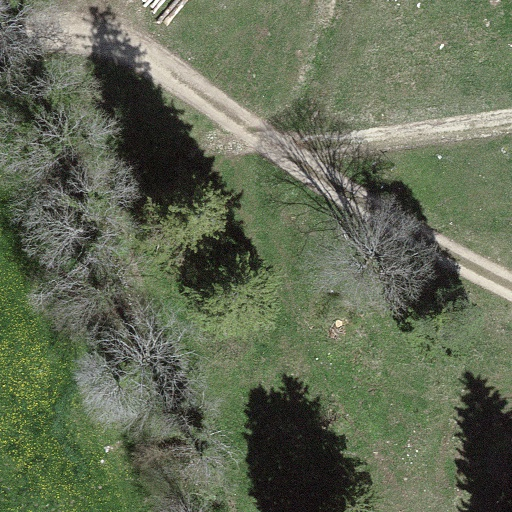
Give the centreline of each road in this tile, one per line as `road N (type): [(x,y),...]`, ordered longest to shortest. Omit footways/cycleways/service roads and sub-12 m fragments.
road 1 (track): [(511,283),(378,217),(97,33),(0,50)]
road 2 (track): [(264,146),(511,118)]
